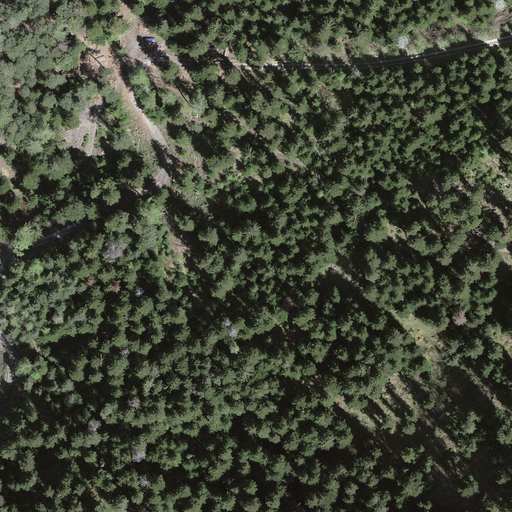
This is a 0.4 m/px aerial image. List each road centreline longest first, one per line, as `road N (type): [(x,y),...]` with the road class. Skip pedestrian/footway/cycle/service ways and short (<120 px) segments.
road 1 (track): [(237,0),(145,51),(170,59),(249,67),(379,63),(511,39)]
road 2 (unclassified): [(0,277),(17,250),(158,184),(166,156),(127,78),(145,51)]
